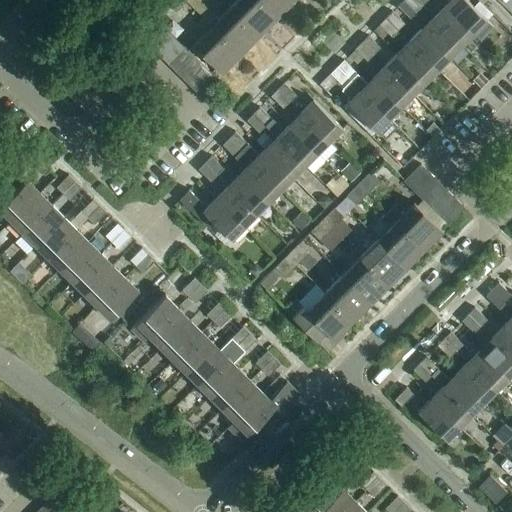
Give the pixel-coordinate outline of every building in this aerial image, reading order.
[(186,0),(167,0),(165,2),(175,12),(186,0)] [(256,0),(236,0),(229,8),(257,36),(275,18),(256,0)] [(292,0),(256,0),(275,18),(292,0)] [(422,6),(416,0),(402,0),(415,12),(422,6)] [(447,0),(443,5),(473,34),(479,40),(492,26),(466,0),(447,0)] [(443,5),(432,16),(461,45),(473,34),(443,5)] [(210,12),(204,18),(239,53),(257,36),(229,8),(218,19),(210,12)] [(392,11),(385,18),(397,30),(404,23),(392,11)] [(432,16),(419,28),(449,58),(461,45),(432,16)] [(239,53),(204,18),(197,25),(205,32),(193,44),(221,72),(239,53)] [(397,30),(385,18),(379,24),(391,36),(397,30)] [(419,28),(407,41),(436,70),(449,58),(419,28)] [(150,47),(158,55),(175,38),(167,30),(150,47)] [(367,36),(361,42),(373,54),(380,48),(367,36)] [(158,55),(167,64),(184,47),(175,38),(158,55)] [(407,41),(395,53),(424,83),(436,70),(407,41)] [(373,54),(361,42),(354,49),(367,61),(373,54)] [(103,46),(95,55),(112,72),(120,63),(103,46)] [(167,64),(175,72),(192,55),(184,47),(167,64)] [(395,53),(382,66),(412,95),(424,83),(395,53)] [(95,55),(87,63),(104,80),(112,72),(95,55)] [(175,72),(184,81),(201,64),(192,55),(175,72)] [(343,60),(337,66),(389,118),(400,106),(371,77),(366,82),(343,60)] [(87,63),(78,72),(95,89),(104,80),(87,63)] [(184,81),(192,89),(209,72),(201,64),(184,81)] [(389,118),(337,66),(330,73),(344,86),(342,88),(349,95),(346,97),(349,99),(346,102),(369,125),(376,131),(389,118)] [(382,66),(371,77),(400,106),(412,95),(382,66)] [(78,72),(70,80),(87,97),(95,89),(78,72)] [(209,72),(192,89),(201,98),(218,80),(209,72)] [(87,97),(70,80),(61,89),(78,106),(87,97)] [(283,83),(277,89),(289,101),(295,95),(283,83)] [(289,101),(277,89),(270,96),(282,108),(289,101)] [(312,99),(300,112),(329,141),(342,128),(312,99)] [(259,107),(252,114),(265,126),(271,119),(259,107)] [(300,112),(288,124),(317,153),(329,141),(300,112)] [(265,126),(252,114),(246,120),(258,132),(265,126)] [(288,124),(276,136),(305,165),(317,153),(288,124)] [(235,131),(228,138),(280,190),(292,178),(262,149),(257,154),(235,131)] [(276,136),(262,149),(292,178),(305,165),(276,136)] [(244,167),(239,172),(269,201),(280,190),(228,138),(222,144),(244,167)] [(31,163),(44,175),(50,169),(38,156),(31,163)] [(210,156),(204,162),(216,175),(223,168),(210,156)] [(216,175),(204,162),(197,169),(210,181),(216,175)] [(403,181),(412,190),(429,173),(420,164),(403,181)] [(353,165),(343,174),(351,181),(360,172),(353,165)] [(239,172),(227,184),(257,214),(269,201),(239,172)] [(369,172),(357,183),(367,193),(378,181),(369,172)] [(412,190),(421,199),(438,182),(429,173),(412,190)] [(56,187),(62,194),(75,181),(68,175),(56,187)] [(0,205),(0,210),(10,221),(40,192),(27,179),(0,205)] [(75,181),(62,194),(69,200),(81,188),(75,181)] [(421,199),(429,207),(446,190),(438,182),(421,199)] [(367,193),(357,183),(346,195),(355,204),(367,193)] [(227,184),(215,197),(244,226),(257,214),(227,184)] [(244,226),(215,197),(205,206),(188,190),(179,199),(207,227),(213,221),(231,239),(244,226)] [(429,207),(439,216),(455,199),(446,190),(429,207)] [(10,221),(23,233),(52,204),(40,192),(10,221)] [(321,198),(317,202),(324,208),(331,201),(327,198),(321,198)] [(80,211),(87,218),(99,206),(92,199),(80,211)] [(455,199),(439,216),(447,224),(464,207),(455,199)] [(393,206),(387,212),(423,248),(441,230),(413,202),(402,214),(393,206)] [(23,233),(35,245),(64,216),(52,204),(23,233)] [(99,206),(87,218),(93,224),(105,212),(99,206)] [(333,207),(322,219),(331,229),(343,217),(333,207)] [(292,222),(301,231),(310,221),(301,212),(292,222)] [(388,228),(378,238),(405,267),(423,248),(387,212),(380,219),(388,228)] [(35,245),(47,258),(76,228),(64,216),(35,245)] [(331,229),(322,219),(310,231),(319,240),(331,229)] [(105,235),(111,242),(123,230),(117,223),(105,235)] [(47,258),(59,270),(88,240),(76,228),(47,258)] [(123,230),(111,242),(118,248),(130,236),(123,230)] [(378,238),(360,256),(388,284),(405,267),(378,238)] [(59,270),(71,282),(101,252),(88,240),(59,270)] [(298,243),(286,255),(295,264),(307,252),(298,243)] [(129,260),(136,267),(148,254),(141,247),(129,260)] [(71,282),(84,294),(113,264),(101,252),(71,282)] [(148,254),(136,267),(142,273),(154,260),(148,254)] [(295,264),(286,255),(274,267),(284,276),(295,264)] [(360,256),(342,274),(370,302),(388,284),(360,256)] [(84,294),(96,306),(125,277),(113,264),(84,294)] [(253,267),(249,270),(255,276),(261,270),(258,267),(253,267)] [(342,274),(324,292),(352,320),(370,302),(342,274)] [(125,277),(96,306),(113,323),(120,317),(123,320),(136,306),(129,299),(138,290),(125,277)] [(181,290),(188,296),(200,284),(193,278),(181,290)] [(262,280),(259,283),(265,289),(269,286),(262,280)] [(498,283),(492,289),(504,301),(510,295),(498,283)] [(200,284),(188,296),(194,303),(207,291),(200,284)] [(504,301),(492,289),(485,296),(497,308),(504,301)] [(352,320),(324,292),(307,310),(302,305),(292,316),(318,343),(328,333),(333,339),(352,320)] [(143,342),(148,336),(178,307),(165,294),(130,329),(143,342)] [(206,314),(212,320),(224,308),(218,302),(206,314)] [(148,336),(160,348),(190,319),(178,307),(148,336)] [(474,307),(467,314),(480,326),(486,319),(474,307)] [(224,308),(212,320),(219,327),(231,315),(224,308)] [(480,326),(467,314),(461,320),(473,332),(480,326)] [(511,333),(511,314),(502,324),(511,333)] [(160,348),(173,360),(202,331),(190,319),(160,348)] [(511,358),(511,333),(502,324),(490,336),(511,358)] [(230,338),(237,345),(249,333),(242,326),(230,338)] [(173,360),(185,373),(214,343),(202,331),(173,360)] [(450,332),(443,338),(455,350),(462,344),(450,332)] [(249,333),(237,345),(243,351),(255,339),(249,333)] [(478,349),(507,378),(511,373),(511,358),(490,336),(478,349)] [(185,373),(197,385),(237,345),(230,338),(220,349),(214,343),(185,373)] [(455,350),(443,338),(437,345),(449,357),(455,350)] [(197,385),(209,397),(239,367),(233,362),(243,351),(237,345),(197,385)] [(466,361),(495,390),(507,378),(478,349),(466,361)] [(255,363),(261,369),(273,357),(267,350),(255,363)] [(431,375),(442,385),(471,414),(483,402),(454,373),(448,379),(425,356),(419,363),(431,375)] [(273,357),(261,369),(268,376),(280,363),(273,357)] [(454,373),(483,402),(495,390),(466,361),(454,373)] [(425,381),(431,375),(419,363),(412,369),(425,381)] [(209,397),(221,409),(251,379),(239,367),(209,397)] [(221,409),(233,421),(234,421),(263,392),(251,379),(221,409)] [(160,380),(153,386),(159,392),(166,386),(160,380)] [(234,421),(233,421),(228,426),(241,440),(268,412),(274,418),(298,393),(286,381),(270,398),(263,392),(234,421)] [(442,385),(429,397),(459,427),(471,414),(442,385)] [(394,399),(400,406),(412,393),(406,387),(394,399)] [(459,427),(429,397),(417,410),(446,440),(459,427)] [(503,446),(497,440),(492,444),(498,451),(503,446)] [(336,459),(348,472),(354,465),(342,453),(336,459)] [(4,454),(1,458),(0,458),(0,472),(11,461),(4,454)] [(360,484),(367,490),(379,478),(372,471),(360,484)] [(478,486),(495,503),(506,491),(489,475),(478,486)] [(302,505),(308,511),(319,511),(343,488),(331,476),(302,505)] [(379,478),(367,490),(373,497),(385,484),(379,478)] [(63,484),(55,493),(70,508),(78,499),(63,484)] [(319,511),(344,511),(356,501),(343,488),(319,511)] [(55,493),(46,501),(57,511),(65,511),(70,508),(55,493)] [(385,508),(388,511),(393,511),(403,502),(397,496),(385,508)] [(79,511),(96,511),(100,509),(91,500),(79,511)] [(57,511),(46,501),(38,509),(40,511),(57,511)] [(344,511),(367,511),(356,501),(344,511)] [(403,502),(393,511),(406,511),(410,509),(403,502)]
